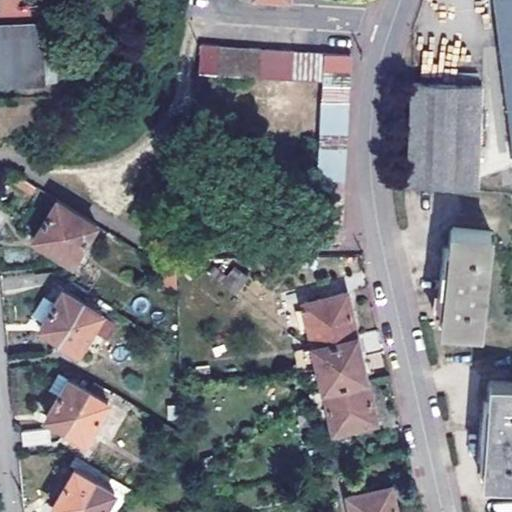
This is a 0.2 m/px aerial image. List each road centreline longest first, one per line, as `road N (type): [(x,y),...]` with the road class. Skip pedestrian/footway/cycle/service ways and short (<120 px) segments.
road 1 (residential): [(446,511),(374,181),(373,122),(391,27)]
road 2 (residential): [(391,27),(240,15),(220,0)]
road 3 (residential): [(12,511),(0,385)]
